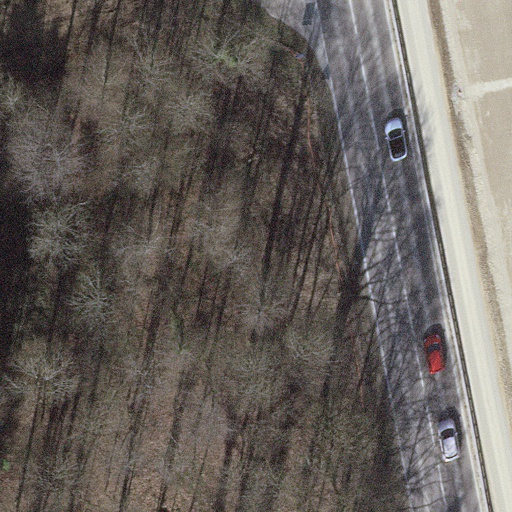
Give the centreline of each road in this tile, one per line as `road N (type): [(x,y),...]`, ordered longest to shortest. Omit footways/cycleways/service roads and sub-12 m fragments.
road 1 (primary): [(448,511),(352,0)]
road 2 (track): [(0,45),(177,0)]
